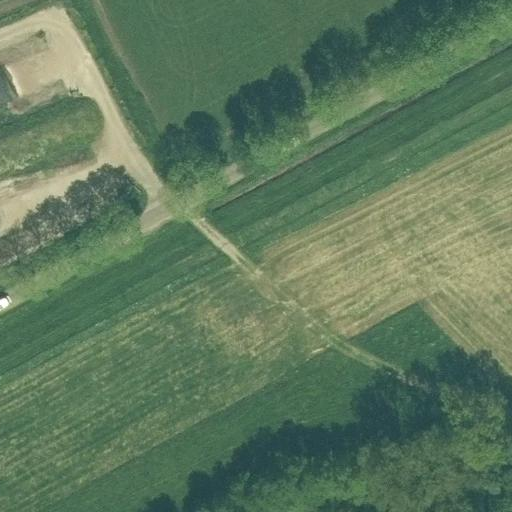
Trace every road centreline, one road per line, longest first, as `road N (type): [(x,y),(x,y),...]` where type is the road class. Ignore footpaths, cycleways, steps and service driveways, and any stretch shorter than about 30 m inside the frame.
road 1 (unclassified): [(0,302),(511,32)]
road 2 (track): [(511,416),(378,370),(315,327),(181,206)]
